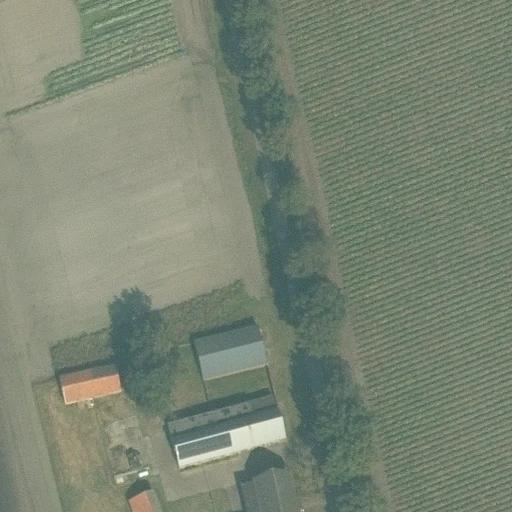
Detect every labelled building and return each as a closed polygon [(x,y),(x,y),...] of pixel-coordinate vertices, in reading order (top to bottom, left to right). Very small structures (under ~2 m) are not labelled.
[(267,367),(265,358),(258,330),(193,345),(202,382),(267,367)] [(114,367),(58,380),(64,407),(121,394),(114,367)] [(170,393),(162,395),(164,405),(173,403),(170,393)] [(285,442),(278,412),(254,419),(250,405),(167,428),(178,470),(285,442)] [(295,511),(288,478),(252,486),(257,511),(295,511)] [(159,511),(153,494),(117,508),(118,511),(159,511)]
